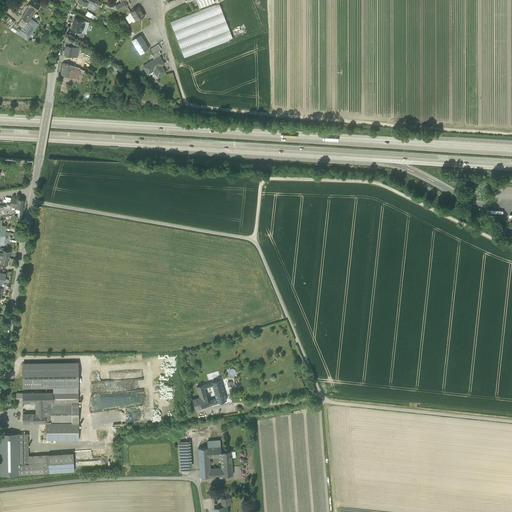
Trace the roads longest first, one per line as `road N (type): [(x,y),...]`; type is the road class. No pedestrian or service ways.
road 1 (unclassified): [(511,422),(331,404),(320,396),(254,239),(31,201)]
road 2 (motorway): [(0,135),(511,164)]
road 3 (motorway): [(511,152),(0,123)]
road 4 (track): [(184,105),(511,134)]
road 5 (unclassified): [(202,511),(191,478),(0,489)]
road 6 (tertiary): [(32,192),(71,0)]
road 7 (tertiary): [(0,379),(31,201)]
